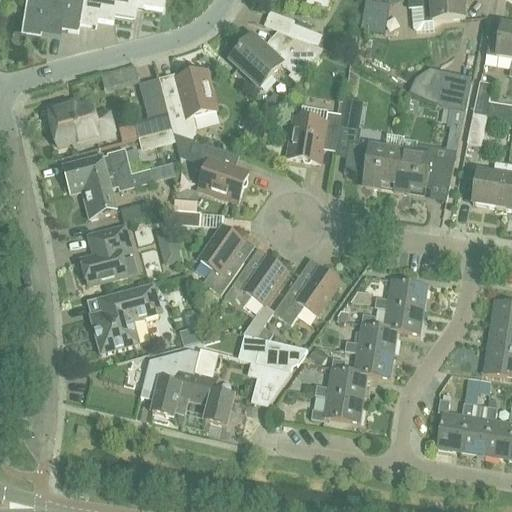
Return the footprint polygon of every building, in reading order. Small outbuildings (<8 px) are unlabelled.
[(55,0),(25,0),(25,5),(30,6),(25,34),(58,40),(60,32),(77,34),(78,26),(81,4),(55,0)] [(82,0),(81,4),(78,26),(95,28),(96,23),(113,25),(115,18),(131,20),(133,7),(161,12),(162,0),(82,0)] [(305,0),(310,1),(309,7),(328,10),(329,0),(305,0)] [(466,22),(463,0),(407,0),(409,11),(431,8),(433,26),(466,22)] [(385,36),(389,4),(363,1),(359,31),(385,36)] [(323,37),(294,27),(290,39),(318,49),(323,37)] [(511,80),(511,29),(500,28),(498,42),(488,41),(485,58),(511,63),(509,80),(511,80)] [(301,84),(323,53),(279,36),(265,51),(253,40),(239,55),(240,57),(233,65),(261,91),(282,69),(293,79),(294,77),(301,84)] [(140,86),(135,67),(100,76),(105,95),(140,86)] [(169,119),(172,132),(174,137),(193,144),(197,132),(194,121),(218,115),(207,74),(176,83),(180,101),(165,105),(169,119)] [(417,84),(411,98),(437,110),(438,111),(451,113),(465,115),(472,84),(452,79),(431,74),(417,84)] [(473,117),(487,119),(487,118),(486,118),(492,87),(480,85),(473,117)] [(80,112),(78,104),(47,112),(58,150),(83,144),(84,147),(114,139),(108,114),(93,118),(91,109),(80,112)] [(339,130),(355,132),(359,109),(344,106),(341,119),(339,130)] [(288,162),(320,168),(322,154),(335,156),(339,130),(341,119),(328,117),(326,126),(295,121),(288,162)] [(487,119),(473,117),(467,146),(481,149),(487,119)] [(172,132),(169,119),(134,128),(137,142),(139,141),(172,132)] [(174,137),(172,132),(139,141),(142,154),(176,146),(174,137)] [(449,138),(446,154),(457,156),(462,135),(462,134),(451,132),(449,138)] [(402,142),(403,142),(403,141),(403,139),(402,139),(387,137),(385,147),(384,152),(371,150),(349,147),(345,171),(361,173),(361,176),(367,177),(365,190),(394,195),(402,142)] [(402,142),(394,195),(424,200),(426,186),(432,187),(433,185),(450,188),(454,164),(436,161),(437,152),(416,148),(417,144),(403,142),(402,142)] [(238,207),(249,177),(235,172),(240,160),(204,148),(200,161),(209,164),(198,193),(238,207)] [(114,182),(131,178),(124,153),(108,157),(112,171),(104,173),(101,159),(63,170),(71,198),(82,195),(90,193),(88,186),(99,183),(98,179),(112,175),(114,182)] [(501,212),(507,169),(496,167),(494,178),(478,176),(473,208),(501,212)] [(511,170),(507,169),(501,212),(511,214),(511,170)] [(131,178),(114,182),(112,175),(98,179),(99,183),(88,186),(90,193),(82,195),(90,223),(116,215),(109,193),(117,191),(119,196),(155,186),(152,173),(131,178)] [(151,219),(147,206),(120,213),(124,226),(151,219)] [(201,217),(169,214),(173,229),(199,232),(201,217)] [(94,260),(81,264),(83,270),(81,273),(83,282),(87,284),(88,290),(127,280),(119,251),(129,248),(124,230),(89,240),(94,260)] [(182,264),(173,231),(156,235),(165,269),(182,264)] [(220,300),(243,267),(233,260),(233,259),(242,246),(237,242),(237,237),(233,235),(228,235),(223,232),(200,264),(213,273),(203,288),(220,300)] [(258,277),(257,277),(247,270),(224,302),(241,315),(251,301),(264,310),(287,277),(282,273),(281,269),(277,266),(272,267),(267,263),(258,277)] [(291,330),(304,311),(317,320),(340,287),(335,284),(334,279),(330,276),(325,277),(320,274),(310,288),(299,280),(273,318),(291,330)] [(377,302),(376,308),(426,315),(430,291),(391,285),(388,304),(377,302)] [(97,303),(101,317),(90,320),(100,359),(139,348),(133,325),(161,317),(153,287),(97,303)] [(374,313),(376,295),(359,294),(358,312),(374,313)] [(511,332),(511,308),(491,306),(488,329),(511,332)] [(426,315),(376,308),(375,313),(387,314),(384,332),(384,334),(400,336),(422,340),(426,315)] [(250,329),(243,339),(256,342),(263,332),(272,320),(261,313),(250,329)] [(375,320),(363,319),(361,329),(374,331),(375,320)] [(384,334),(384,332),(374,331),(361,329),(359,348),(346,346),(345,355),(358,357),(358,353),(396,359),(400,336),(384,334)] [(511,332),(488,329),(484,353),(511,357),(511,332)] [(256,342),(269,345),(273,339),(263,332),(256,342)] [(396,359),(358,353),(358,357),(356,372),(346,370),(346,366),(334,364),(332,373),(369,378),(393,382),(396,359)] [(511,357),(484,353),(481,377),(511,381),(511,357)] [(200,358),(189,404),(209,409),(205,425),(226,430),(234,400),(214,395),(217,381),(212,380),(217,359),(205,356),(201,355),(200,358)] [(147,381),(144,393),(157,396),(152,416),(173,421),(174,416),(185,419),(189,404),(200,358),(189,356),(165,362),(151,366),(147,381)] [(263,370),(254,405),(269,409),(292,377),(263,370)] [(369,378),(332,373),(330,392),(307,389),(305,398),(327,401),(328,396),(366,402),(369,378)] [(485,396),(498,397),(500,384),(475,381),(472,406),(484,408),(485,396)] [(298,396),(288,394),(286,405),(296,406),(298,396)] [(328,396),(327,401),(325,416),(313,414),(312,425),(325,425),(325,420),(362,426),(366,402),(328,396)] [(466,420),(462,420),(448,418),(451,399),(440,397),(438,417),(442,417),(436,456),(460,459),(466,420)] [(464,407),(462,420),(466,420),(460,459),(484,463),(490,424),(486,423),(472,421),(474,409),(464,407)] [(490,424),(484,463),(508,466),(511,439),(511,426),(510,426),(496,424),(497,412),(488,411),(486,423),(490,424)]
